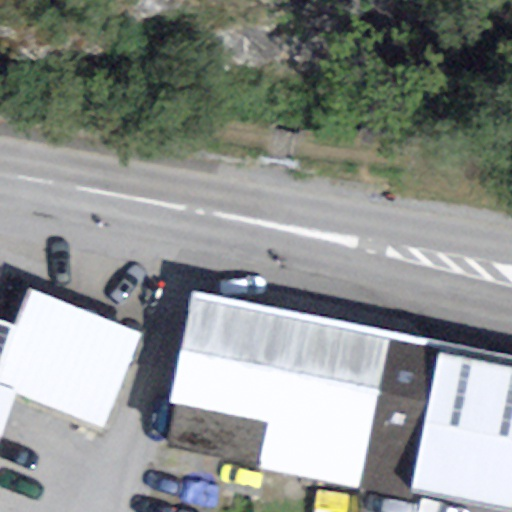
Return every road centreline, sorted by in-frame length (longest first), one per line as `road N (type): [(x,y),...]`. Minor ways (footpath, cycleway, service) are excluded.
road 1 (secondary): [(511,278),(192,211)]
road 2 (residential): [(112,511),(192,211)]
road 3 (secondary): [(192,211),(0,174)]
